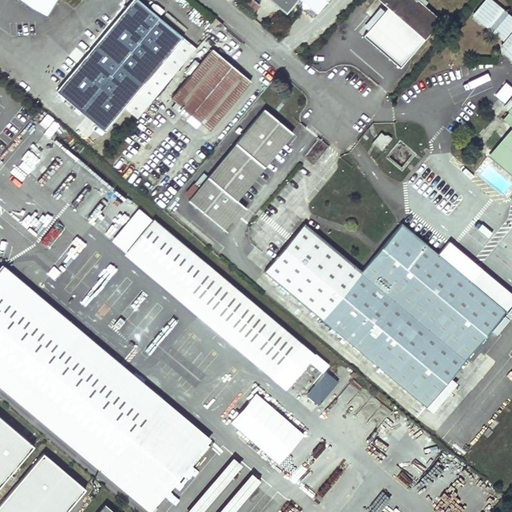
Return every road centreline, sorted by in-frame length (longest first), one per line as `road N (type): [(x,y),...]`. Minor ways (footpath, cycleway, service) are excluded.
road 1 (unknown): [(168,127),(142,164),(158,175),(173,171),(250,95),(254,61),(266,45)]
road 2 (unknown): [(276,246),(270,232),(351,140)]
